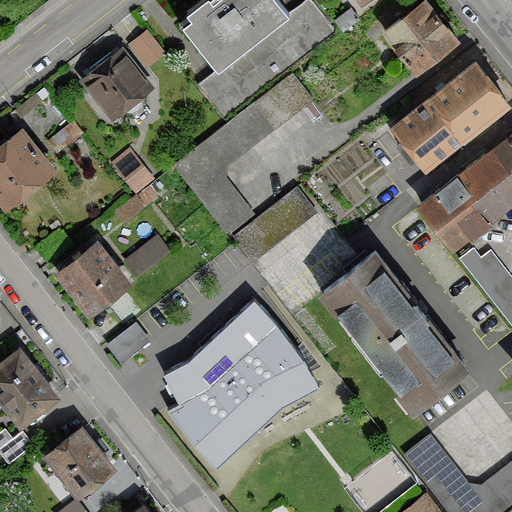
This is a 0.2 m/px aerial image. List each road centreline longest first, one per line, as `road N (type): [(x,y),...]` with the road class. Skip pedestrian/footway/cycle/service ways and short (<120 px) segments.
road 1 (unclassified): [(0,258),(200,511)]
road 2 (tertiary): [(100,0),(0,78)]
